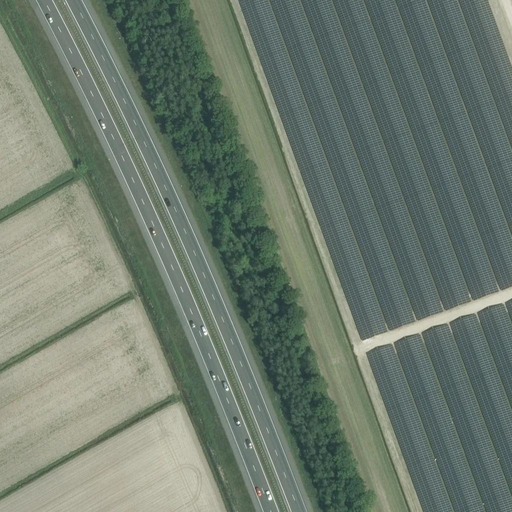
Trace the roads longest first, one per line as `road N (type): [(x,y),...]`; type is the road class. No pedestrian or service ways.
road 1 (motorway): [(43,0),(151,222),(271,511)]
road 2 (motorway): [(298,511),(176,212),(75,0)]
